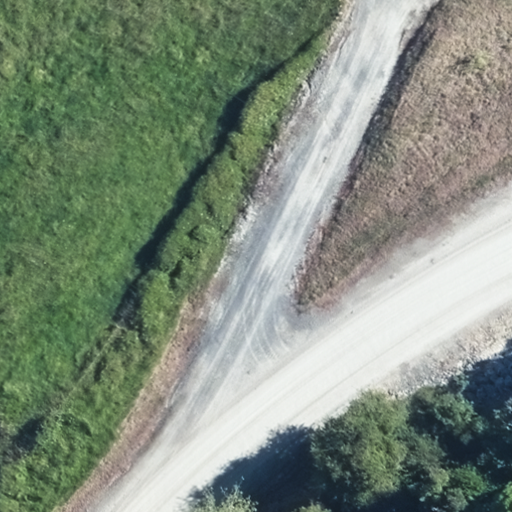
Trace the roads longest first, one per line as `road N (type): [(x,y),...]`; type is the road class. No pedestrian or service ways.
road 1 (unclassified): [(202,493),(407,0)]
road 2 (unclassified): [(202,493),(333,376),(511,266)]
